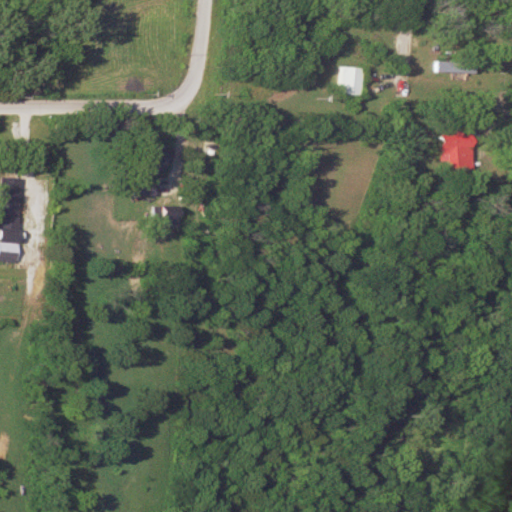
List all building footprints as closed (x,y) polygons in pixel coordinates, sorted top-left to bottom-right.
[(458,23),(458,3),(435,3),(435,23),(458,23)] [(331,94),(353,95),(354,67),(332,66),(331,94)] [(432,162),(441,162),(441,170),(465,170),(465,134),(432,134),(432,162)] [(156,145),(134,145),(134,172),(156,172),(156,145)] [(126,196),(147,196),(147,179),(126,179),(126,196)] [(13,184),(0,183),(0,228),(13,229),(13,184)] [(169,227),(169,206),(149,206),(149,227),(169,227)] [(0,259),(10,259),(10,243),(0,243),(0,259)]
